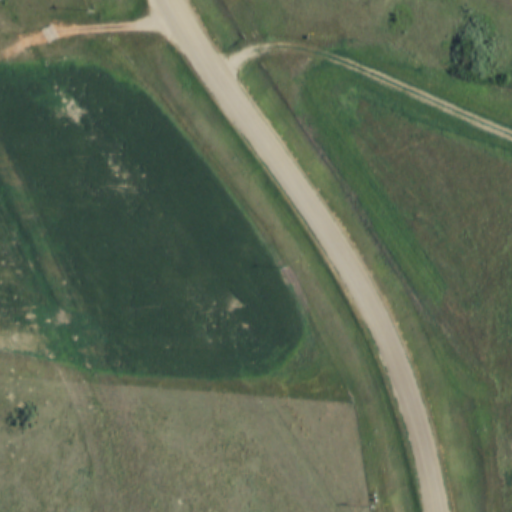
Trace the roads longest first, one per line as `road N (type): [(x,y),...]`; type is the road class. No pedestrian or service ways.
road 1 (tertiary): [(434,511),(410,414),(369,315),(160,0)]
road 2 (residential): [(177,27),(126,49),(0,49)]
